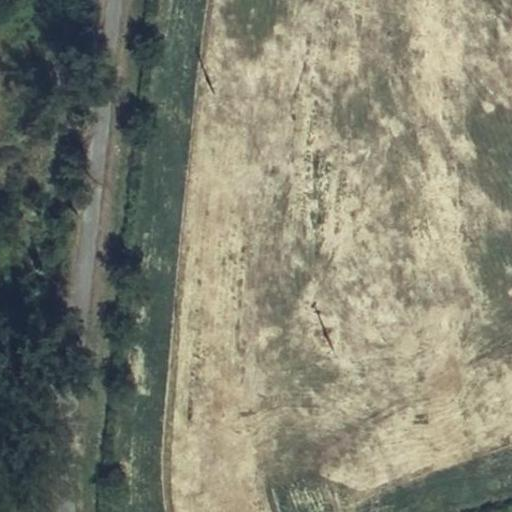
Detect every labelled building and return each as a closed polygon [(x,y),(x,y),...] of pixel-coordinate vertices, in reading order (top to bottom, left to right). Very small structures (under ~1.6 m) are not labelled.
[(485,74),(511,67),(511,51),(507,32),(476,40),(485,74)] [(384,122),(354,128),(359,157),(389,151),(384,122)] [(236,131),(235,162),(266,164),(268,133),(236,131)] [(165,258),(170,225),(140,221),(135,254),(165,258)] [(255,260),(257,228),(224,226),(222,258),(255,260)] [(293,230),(292,262),(323,264),(325,232),(293,230)] [(446,258),(456,289),(485,279),(475,248),(446,258)] [(392,300),(391,273),(361,273),(361,300),(392,300)] [(249,384),(216,384),(217,414),(250,414),(249,384)] [(132,449),(162,453),(166,423),(136,420),(132,449)] [(354,435),(323,443),(330,473),(361,465),(354,435)] [(439,445),(408,454),(416,483),(447,475),(439,445)] [(484,488),(511,480),(511,445),(476,455),(484,488)]
